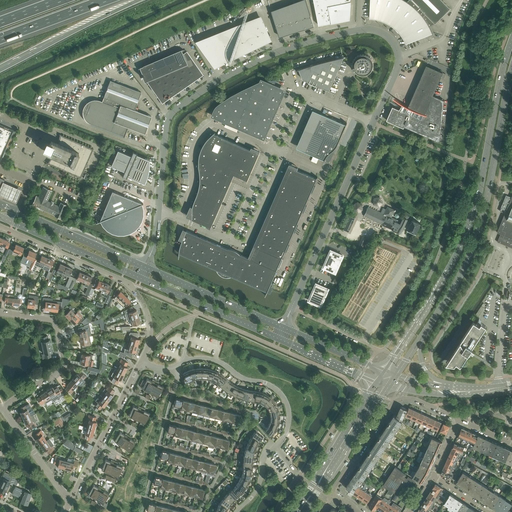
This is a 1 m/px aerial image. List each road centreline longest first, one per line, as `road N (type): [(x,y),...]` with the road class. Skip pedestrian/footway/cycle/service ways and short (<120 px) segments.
road 1 (unclassified): [(158,209),(169,114),(280,51),(340,33),(384,34),(399,60),(373,123)]
road 2 (secondary): [(511,38),(467,231),(382,370)]
road 3 (secondary): [(423,334),(471,252),(511,69)]
road 4 (residential): [(141,361),(150,325),(126,282),(0,226)]
road 5 (residential): [(358,511),(332,495),(394,401),(416,399),(459,419)]
road 6 (unclassified): [(292,307),(373,123)]
road 7 (residential): [(0,312),(55,321),(64,365),(2,406)]
road 8 (residential): [(275,446),(289,418),(279,391),(215,360),(177,364)]
road 9 (unclassified): [(271,146),(212,122),(194,149),(181,218)]
road 10 (residential): [(70,500),(141,361)]
road 11 (motorway): [(0,68),(139,0)]
road 12 (secondary): [(282,327),(143,267)]
road 13 (secondary): [(139,278),(278,338)]
road 14 (residential): [(177,364),(142,511)]
road 15 (secondary): [(5,219),(139,278)]
road 16 (secondary): [(143,267),(15,210)]
